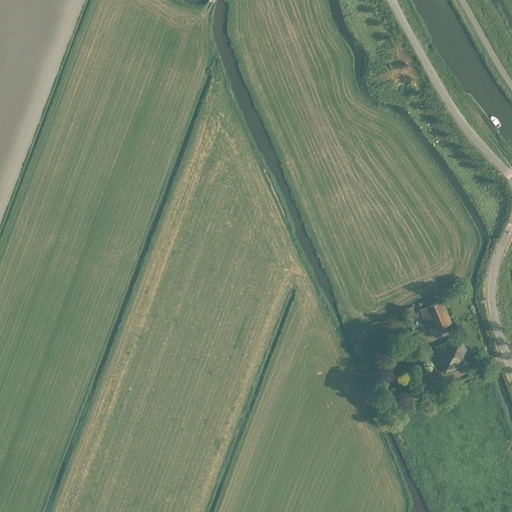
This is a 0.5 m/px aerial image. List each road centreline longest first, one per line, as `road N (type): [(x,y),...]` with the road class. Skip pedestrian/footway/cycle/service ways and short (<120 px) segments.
road 1 (unclassified): [(511,175),(448,101),(391,0)]
road 2 (tertiary): [(511,364),(491,293),(511,223)]
